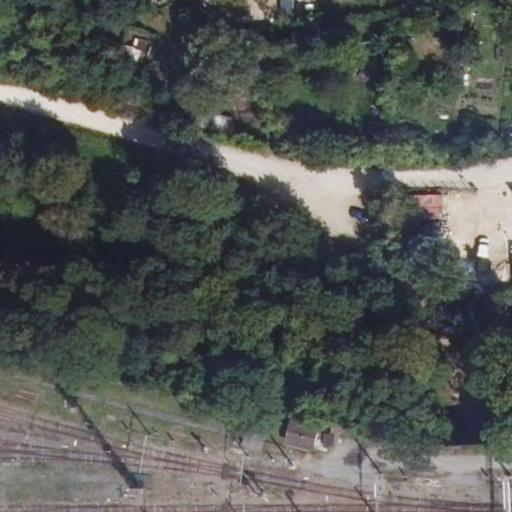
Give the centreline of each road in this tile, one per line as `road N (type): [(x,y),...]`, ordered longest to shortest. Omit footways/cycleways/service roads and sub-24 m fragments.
road 1 (track): [(0,95),(278,170)]
road 2 (track): [(278,170),(357,179),(466,177),(511,167)]
